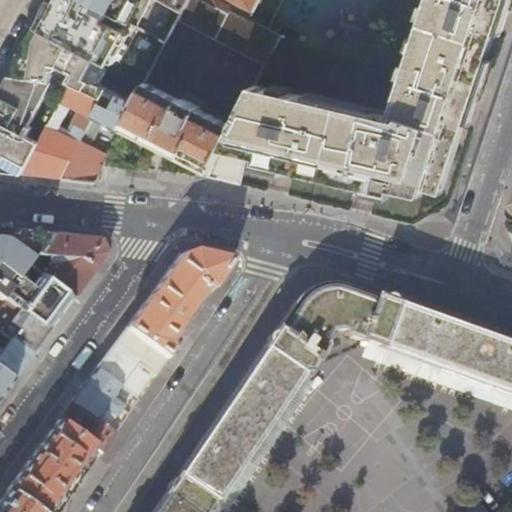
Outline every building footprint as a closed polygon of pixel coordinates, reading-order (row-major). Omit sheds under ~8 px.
[(109,64),(131,22),(88,0),(51,0),(48,6),(37,27),(109,64)] [(151,0),(88,0),(131,22),(138,26),(151,0)] [(162,0),(182,10),(187,0),(162,0)] [(203,0),(187,0),(182,10),(179,16),(264,68),(280,38),(247,22),(203,0)] [(203,0),(247,22),(258,0),(203,0)] [(511,0),(427,0),(389,119),(254,88),(233,129),(211,173),(209,176),(231,182),(238,183),(246,155),(256,157),(255,162),(272,166),(294,171),(356,185),(377,190),(392,194),(393,189),(422,196),(425,188),(443,193),(466,124),(471,125),(492,62),(487,60),(496,33),(501,34),(511,0)] [(110,65),(109,64),(37,27),(29,40),(11,74),(71,83),(102,98),(108,88),(100,84),(110,65)] [(25,172),(71,83),(11,74),(4,87),(0,95),(0,168),(7,166),(10,163),(12,160),(25,166),(22,172),(25,172)] [(147,79),(145,83),(136,101),(123,126),(211,173),(233,129),(199,109),(200,107),(183,98),(182,99),(147,79)] [(41,174),(62,177),(102,98),(71,83),(25,172),(41,174)] [(108,88),(102,98),(62,177),(75,178),(90,180),(110,137),(106,134),(111,125),(121,130),(123,126),(136,101),(108,88)] [(0,302),(1,303),(28,265),(31,262),(33,259),(50,235),(14,232),(0,230),(0,302)] [(82,239),(50,235),(33,259),(41,259),(43,255),(48,255),(46,266),(40,274),(73,299),(87,280),(105,254),(102,247),(99,240),(82,239)] [(135,313),(124,329),(165,359),(171,351),(168,343),(179,327),(177,320),(179,319),(187,308),(187,306),(195,304),(204,291),(212,290),(233,259),(200,253),(189,251),(178,255),(168,269),(135,313)] [(38,267),(31,262),(28,265),(35,271),(38,267)] [(345,335),(359,340),(373,300),(353,293),(335,287),(325,287),(316,289),(304,296),(297,303),(278,331),(319,359),(325,348),(326,347),(326,343),(326,342),(324,340),(322,339),(321,338),(323,334),(324,333),(329,330),(334,329),(339,329),(343,331),(343,333),(344,335),(345,335)] [(373,300),(359,340),(511,395),(511,346),(432,318),(374,297),(373,300)] [(46,335),(1,303),(0,303),(0,333),(9,340),(31,356),(38,346),(46,335)] [(165,359),(124,329),(107,352),(95,369),(137,401),(145,389),(165,359)] [(315,365),(319,359),(278,331),(276,329),(267,342),(232,394),(195,449),(163,496),(152,511),(208,511),(301,376),(305,379),(309,373),(315,365)] [(0,375),(11,383),(18,374),(31,356),(9,340),(1,351),(0,350),(0,375)] [(137,401),(95,369),(81,387),(71,402),(115,434),(137,401)] [(0,397),(11,383),(0,375),(0,397)] [(63,412),(57,421),(101,454),(106,447),(115,434),(71,402),(63,412)] [(101,454),(57,421),(31,456),(13,480),(5,491),(35,511),(47,511),(89,453),(98,459),(101,454)] [(35,511),(5,491),(0,497),(0,511),(35,511)]
